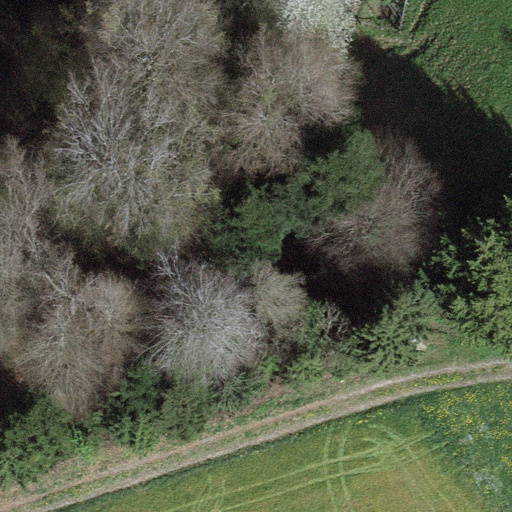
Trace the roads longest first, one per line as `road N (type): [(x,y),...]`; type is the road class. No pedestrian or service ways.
road 1 (track): [(492,378),(428,306),(37,267),(0,256)]
road 2 (track): [(511,372),(194,461),(49,511)]
